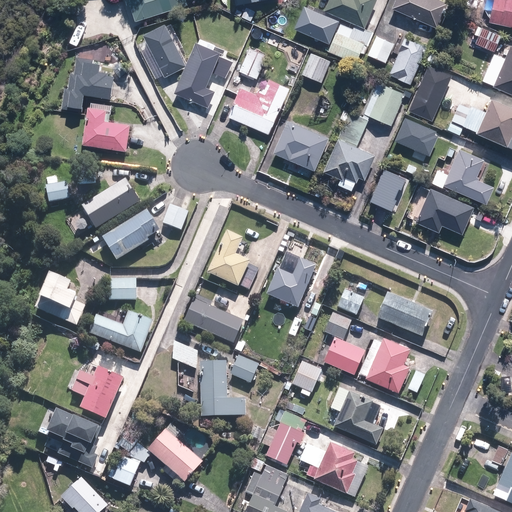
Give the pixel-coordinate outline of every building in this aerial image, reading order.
[(126,0),(128,7),(133,5),(137,20),(173,10),(171,4),(179,2),(178,0),(126,0)] [(329,0),(325,11),(366,28),(377,0),(329,0)] [(441,0),(396,0),(393,8),(438,28),(442,18),(440,17),(447,3),(441,0)] [(493,8),(490,23),(511,26),(511,0),(495,0),(494,8),(493,8)] [(306,6),(296,29),(330,43),(340,20),(306,6)] [(354,29),(341,23),(329,51),(357,63),(362,52),(365,53),(374,33),(355,25),(354,29)] [(167,24),(145,35),(165,76),(188,65),(167,24)] [(502,36),(483,28),(477,43),(496,51),(502,36)] [(386,63),(395,43),(377,36),(369,55),(386,63)] [(412,85),(428,47),(406,38),(390,76),(412,85)] [(222,52),(199,42),(177,93),(209,107),(216,90),(208,87),(215,73),(226,78),(233,62),(220,56),(222,52)] [(494,86),(511,94),(511,49),(508,58),(495,53),(482,81),(494,86)] [(265,62),(248,53),(240,70),(257,79),(265,62)] [(308,65),(304,75),(322,83),(328,68),(325,67),(328,59),(317,55),(312,67),(308,65)] [(87,100),(88,95),(113,96),(114,74),(104,73),(104,63),(100,63),(100,61),(82,60),(82,62),(77,62),(76,73),(72,73),(71,83),(69,83),(69,86),(65,85),(63,106),(69,107),(69,105),(77,106),(77,107),(85,107),(86,99),(87,100)] [(433,121),(454,76),(429,65),(409,110),(433,121)] [(272,135),(291,88),(271,79),(266,92),(260,89),(258,93),(241,86),(228,117),(272,135)] [(406,94),(379,82),(365,113),(392,125),(406,94)] [(460,103),(452,121),(511,147),(511,105),(494,98),(488,112),(473,106),(472,108),(460,103)] [(87,122),(85,145),(128,149),(130,124),(108,122),(109,109),(91,107),(90,114),(92,114),(91,123),(87,122)] [(370,121),(351,113),(326,172),(341,179),(339,185),(353,191),(357,182),(358,182),(360,177),(366,180),(376,156),(358,148),(370,121)] [(394,142),(429,157),(438,137),(434,136),(436,131),(405,118),(394,142)] [(330,137),(289,120),(275,154),(316,171),(330,137)] [(448,130),(460,135),(464,127),(452,122),(448,130)] [(443,187),(444,185),(487,204),(495,186),(477,179),(486,159),(461,148),(449,175),(439,170),(433,183),(443,187)] [(370,202),(392,212),(397,200),(395,199),(399,189),(401,190),(406,179),(384,169),(370,202)] [(98,230),(143,202),(128,178),(83,206),(85,209),(68,219),(79,236),(96,226),(98,230)] [(51,202),(72,198),(69,181),(60,183),(47,186),(51,202)] [(476,207),(431,187),(418,222),(440,232),(443,225),(464,234),(476,207)] [(190,212),(171,205),(164,223),(183,231),(190,212)] [(162,231),(149,210),(104,238),(118,261),(151,241),(149,238),(162,231)] [(245,238),(228,230),(208,273),(239,287),(239,285),(250,290),(260,269),(251,265),(252,262),(237,255),(245,238)] [(299,309),(318,266),(302,259),(294,275),(279,269),(268,295),(299,309)] [(75,282),(52,272),(37,307),(79,326),(88,306),(77,301),(80,294),(71,290),(75,282)] [(137,278),(110,278),(110,300),(137,299),(137,278)] [(366,298),(346,289),(338,308),(358,316),(366,298)] [(389,293),(378,317),(424,337),(434,312),(389,293)] [(195,321),(193,325),(235,344),(246,322),(212,307),(214,303),(196,295),(186,317),(195,321)] [(98,314),(91,332),(141,353),(154,321),(130,311),(124,325),(98,314)] [(352,321),(334,313),(326,333),(344,340),(352,321)] [(367,377),(366,380),(400,394),(412,368),(404,365),(411,349),(386,338),(383,344),(375,340),(360,374),(367,377)] [(367,352),(336,339),(325,362),(356,376),(367,352)] [(172,358),(196,368),(198,350),(174,340),(172,358)] [(260,364),(239,355),(231,375),(252,383),(260,364)] [(108,418),(125,377),(108,370),(110,367),(95,361),(86,383),(91,385),(82,407),(108,418)] [(201,362),(203,417),(247,416),(247,399),(229,399),(228,361),(201,362)] [(313,393),(323,370),(303,362),(293,384),(313,393)] [(426,375),(417,371),(408,390),(418,394),(426,375)] [(352,391),(336,427),(377,445),(384,429),(366,422),(376,401),(352,391)] [(59,452),(92,466),(97,455),(94,453),(97,446),(93,445),(102,426),(73,414),(73,415),(56,407),(46,430),(49,431),(47,436),(63,443),(59,452)] [(305,434),(283,423),(279,432),(271,427),(263,443),(272,447),(267,456),(287,466),(299,443),(301,444),(305,434)] [(168,429),(150,450),(168,465),(163,470),(181,486),(204,461),(168,429)] [(316,479),(315,481),(347,494),(355,475),(352,474),(358,461),(354,459),(356,453),(333,444),(330,453),(308,444),(301,461),(311,465),(307,475),(316,479)] [(511,455),(494,495),(511,502),(511,455)] [(132,486),(141,463),(123,457),(115,480),(132,486)] [(254,495),(246,511),(289,511),(276,506),(290,475),(267,465),(262,476),(256,473),(247,492),(254,495)] [(83,477),(63,496),(75,510),(77,509),(79,511),(102,511),(110,505),(83,477)] [(323,499),(310,494),(302,511),(334,511),(320,506),(323,499)] [(502,511),(471,499),(465,511),(466,511),(502,511)]
